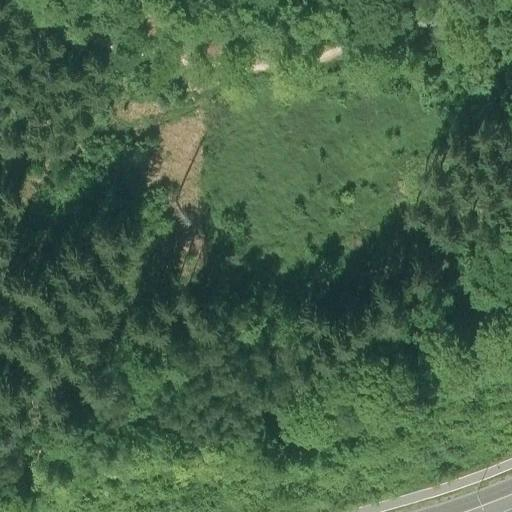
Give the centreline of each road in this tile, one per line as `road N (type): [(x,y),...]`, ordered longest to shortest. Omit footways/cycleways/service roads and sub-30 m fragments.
road 1 (track): [(38,0),(67,22),(131,48),(248,66),(334,52),(428,0)]
road 2 (unknown): [(511,344),(433,371),(343,416),(313,421),(222,402),(126,400)]
road 3 (unclassified): [(511,44),(371,0)]
road 4 (unknown): [(126,400),(0,461)]
